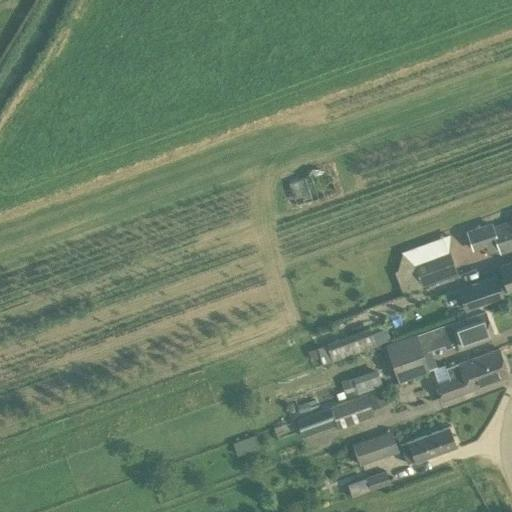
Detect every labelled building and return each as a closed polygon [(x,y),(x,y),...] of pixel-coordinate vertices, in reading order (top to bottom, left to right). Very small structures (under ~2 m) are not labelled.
[(291,181),(297,202),(313,197),(306,176),(291,181)] [(511,220),(492,227),(491,223),(466,231),(472,250),(484,245),(487,254),(500,250),(500,251),(511,247),(511,220)] [(447,249),(412,262),(421,287),(456,273),(447,249)] [(507,291),(511,288),(511,261),(499,266),(503,277),(496,280),(494,275),(456,288),(463,311),(502,297),(499,291),(506,288),(507,291)] [(454,321),(450,323),(449,323),(449,322),(384,343),(397,381),(428,371),(421,353),(457,340),(459,347),(493,335),(484,311),(454,321)] [(368,328),(315,347),(322,364),(374,345),(368,328)] [(444,367),(444,365),(437,368),(441,380),(435,382),(441,399),(508,375),(498,347),(457,362),(458,363),(444,367)] [(379,368),(342,379),(346,394),(383,383),(379,368)] [(371,409),(386,403),(380,389),(366,394),(371,409)] [(364,395),(295,421),(301,438),(335,425),(336,429),(372,415),(364,395)] [(406,462),(414,459),(414,461),(455,446),(447,425),(407,440),(407,441),(399,444),(406,462)] [(359,464),(397,451),(390,429),(352,443),(359,464)] [(258,435),(235,439),(237,450),(260,446),(258,435)] [(388,483),(389,483),(384,470),(365,476),(370,489),(388,483)]
